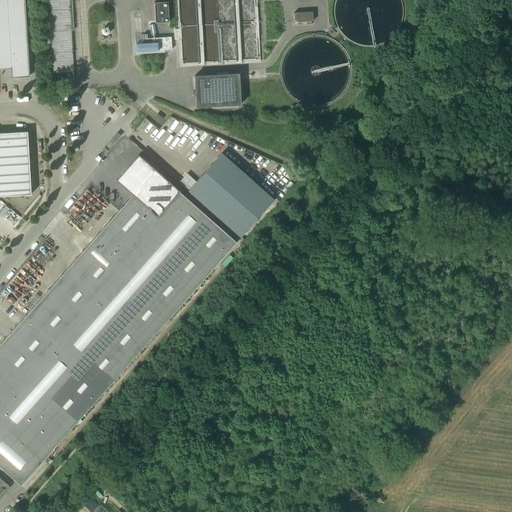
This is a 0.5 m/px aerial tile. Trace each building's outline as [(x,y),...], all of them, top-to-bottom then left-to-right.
[(0,0),(0,69),(12,69),(12,78),(30,77),(26,0),(0,0)] [(167,2),(154,3),(155,23),(168,23),(167,2)] [(313,21),(312,12),(293,13),(294,22),(297,22),(297,26),(311,25),(311,22),(313,21)] [(141,14),(134,14),(136,52),(171,50),(171,37),(147,39),(147,35),(142,35),(141,14)] [(196,108),(237,105),(241,105),(239,74),(194,76),(196,108)] [(162,119),(157,114),(153,119),(158,124),(162,119)] [(0,197),(31,196),(28,132),(0,133),(0,197)] [(221,154),(188,191),(240,238),(274,200),(221,154)] [(237,238),(143,158),(137,164),(134,167),(129,173),(127,175),(125,177),(127,180),(128,184),(132,189),(139,191),(130,199),(120,210),(101,231),(80,255),(0,344),(0,410),(9,420),(4,426),(13,434),(44,459),(237,238)] [(0,450),(13,434),(4,426),(9,420),(0,410),(0,450)] [(44,459),(13,434),(0,450),(0,467),(20,485),(44,459)] [(0,497),(10,486),(0,477),(0,497)]
